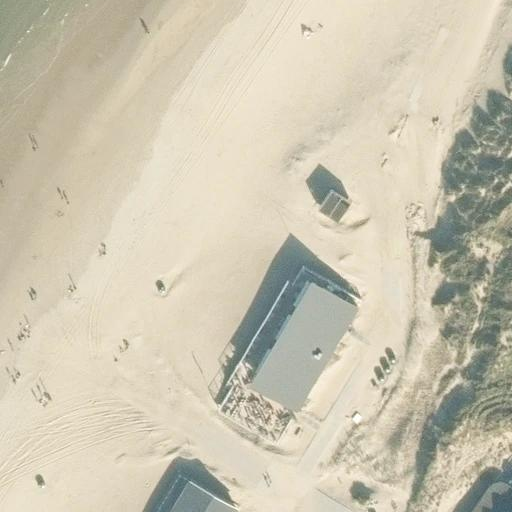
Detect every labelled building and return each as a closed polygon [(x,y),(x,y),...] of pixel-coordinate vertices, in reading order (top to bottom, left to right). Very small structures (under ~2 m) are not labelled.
[(439,121),(428,116),(426,120),(437,126),(439,121)] [(442,142),(420,131),(398,177),(419,188),(442,142)] [(493,251),(471,238),(460,257),(481,270),(493,251)] [(298,291),(261,345),(314,381),(350,327),(298,291)] [(183,478),(162,511),(233,511),(235,509),(183,478)] [(490,485),(472,511),(511,511),(511,487),(506,484),(500,482),(491,484),(490,485)]
